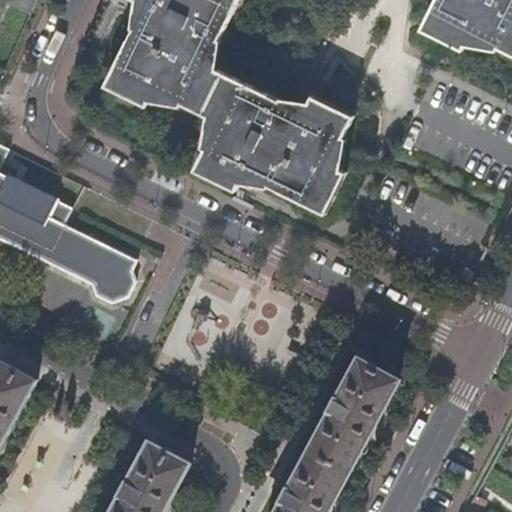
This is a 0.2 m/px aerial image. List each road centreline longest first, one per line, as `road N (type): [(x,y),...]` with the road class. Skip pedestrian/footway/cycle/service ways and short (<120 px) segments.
road 1 (residential): [(76,0),(40,84),(49,127),(71,148),(481,349)]
road 2 (residential): [(396,511),(481,349)]
